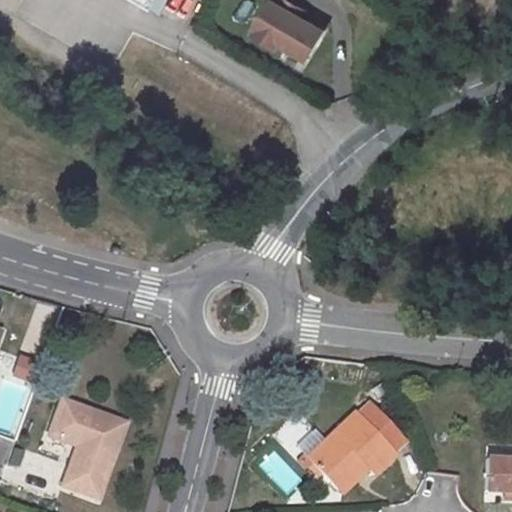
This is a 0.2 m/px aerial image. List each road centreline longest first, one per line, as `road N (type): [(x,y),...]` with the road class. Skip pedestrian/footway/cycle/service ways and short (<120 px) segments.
road 1 (residential): [(511,75),(410,110),(301,202),(264,273)]
road 2 (unknown): [(346,164),(275,90),(70,0)]
road 3 (unclassified): [(511,340),(285,320)]
road 4 (unclassified): [(186,304),(0,252)]
road 5 (residential): [(224,362),(182,511)]
